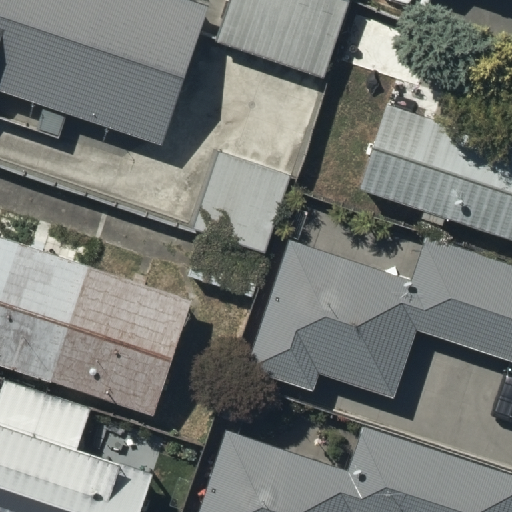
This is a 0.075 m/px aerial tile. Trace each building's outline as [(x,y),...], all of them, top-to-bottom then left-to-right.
[(0,0),(0,85),(161,139),(207,3),(197,0),(0,0)] [(232,0),(223,28),(330,63),(350,0),(232,0)] [(357,187),(511,237),(511,139),(386,98),(357,187)] [(290,170),(220,148),(194,226),(263,249),(290,170)] [(204,229),(190,270),(250,290),(263,249),(204,229)] [(0,347),(51,364),(84,263),(0,235),(0,347)] [(511,267),(429,240),(417,277),(293,236),(254,355),(310,373),(316,357),(389,382),(410,319),(511,352),(511,267)] [(51,364),(152,397),(186,296),(84,263),(51,364)] [(0,386),(0,511),(137,511),(152,466),(79,442),(90,408),(2,379),(0,386)] [(511,511),(511,470),(364,422),(350,466),(228,425),(198,511),(350,511),(352,509),(359,511),(511,511)]
